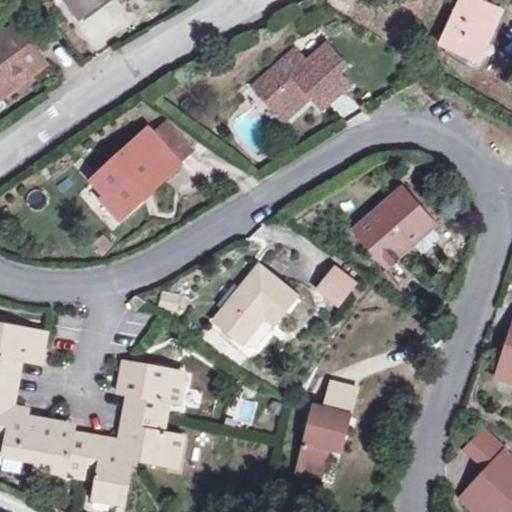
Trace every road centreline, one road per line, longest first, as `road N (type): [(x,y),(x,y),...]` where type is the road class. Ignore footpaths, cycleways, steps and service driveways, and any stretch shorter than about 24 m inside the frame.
road 1 (residential): [(110,283),(172,256),(370,132),(399,125),(447,138),(483,174),(499,208),(418,486),(419,511)]
road 2 (residential): [(0,160),(259,0)]
road 3 (residential): [(110,283),(81,400)]
